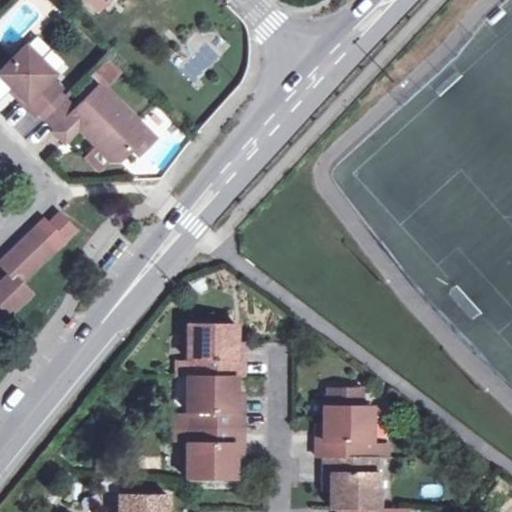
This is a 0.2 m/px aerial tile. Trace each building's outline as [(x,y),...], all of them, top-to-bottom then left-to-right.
[(43,104),(49,111),(61,100),(54,93),(57,90),(47,79),(53,73),(26,45),(0,70),(0,79),(22,102),(20,105),(30,116),(32,114),(43,104)] [(54,127),(67,139),(84,123),(114,154),(124,154),(135,142),(149,129),(102,81),(76,106),(60,121),(54,127)] [(60,121),(76,106),(67,97),(52,112),(60,121)] [(43,104),(32,114),(38,121),(49,111),(43,104)] [(135,142),(141,148),(154,134),(149,129),(135,142)] [(48,221),(66,239),(77,227),(60,209),(48,221)] [(23,281),(66,239),(48,221),(45,218),(3,260),(12,270),(0,282),(0,323),(32,291),(23,281)] [(242,376),(242,361),(235,361),(235,344),(234,325),(188,324),(188,361),(195,361),(194,376),(234,376),(242,376)] [(195,413),(194,427),(241,428),(241,414),(234,413),(234,396),(234,376),(194,376),(188,376),(187,413),(195,413)] [(323,422),(323,441),(316,441),(316,456),(323,456),(363,457),(363,442),(370,441),(370,405),(323,405),(323,422)] [(241,442),(241,428),(194,427),(194,442),(187,442),(187,479),(233,479),(233,460),(233,443),(241,442)] [(323,456),(323,472),(330,472),(330,491),(330,509),(338,509),(376,509),(376,472),(370,472),(370,457),(363,457),(323,456)] [(165,511),(166,495),(119,495),(118,511),(165,511)]
